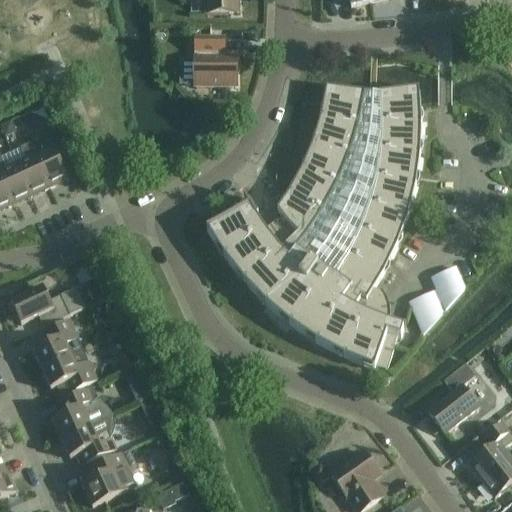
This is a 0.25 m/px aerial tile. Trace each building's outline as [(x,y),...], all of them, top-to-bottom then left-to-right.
[(205,0),(206,16),(238,15),(237,0),(205,0)] [(371,5),(370,0),(348,0),(350,10),(371,5)] [(224,40),(195,40),(195,89),(236,89),(236,60),(224,60),(224,40)] [(421,124),(420,106),(419,91),(379,96),(379,98),(366,97),(367,96),(326,90),(321,119),(313,145),(303,170),(290,194),(277,212),(282,219),(289,228),(273,243),(264,232),(257,220),(258,219),(250,205),(240,211),(241,213),(207,232),(224,260),(244,285),(266,308),(290,328),(316,346),(344,360),(375,373),(376,370),(387,373),(397,339),(401,341),(404,330),(390,326),(388,325),(390,317),(390,309),(387,301),(382,293),(374,292),(384,276),(398,248),(408,218),(416,187),(420,156),(421,124)] [(12,122),(0,128),(5,138),(11,135),(14,127),(12,122)] [(38,142),(29,146),(50,192),(69,183),(64,173),(55,152),(53,149),(43,154),(38,142)] [(50,192),(29,146),(21,150),(26,162),(16,166),(31,200),(50,192)] [(62,149),(55,152),(64,173),(72,170),(62,149)] [(31,200),(16,166),(7,171),(1,159),(0,159),(0,179),(13,208),(31,200)] [(0,214),(13,208),(0,179),(0,214)] [(465,292),(461,284),(455,270),(432,280),(446,313),(465,292)] [(95,282),(88,285),(95,300),(102,297),(95,282)] [(76,292),(50,304),(44,291),(11,306),(21,328),(39,320),(44,331),(85,311),(76,292)] [(434,295),(409,306),(423,338),(443,317),(434,295)] [(33,353),(42,373),(84,354),(70,323),(44,335),(49,346),(33,353)] [(98,384),(84,354),(42,373),(51,392),(67,385),(72,396),(98,384)] [(129,355),(122,358),(128,372),(135,369),(129,355)] [(453,396),(428,416),(445,438),(478,412),(462,391),(475,380),(465,367),(443,385),(453,396)] [(63,404),(68,415),(52,423),(61,442),(108,421),(93,390),(63,404)] [(113,432),(108,421),(61,442),(71,462),(83,456),(88,467),(117,453),(108,434),(113,432)] [(468,467),(482,484),(511,461),(504,452),(511,445),(511,439),(502,427),(483,441),(490,450),(468,467)] [(167,438),(160,441),(165,453),(172,450),(167,438)] [(131,454),(94,470),(84,475),(89,486),(83,489),(93,511),(136,491),(129,477),(139,473),(131,454)] [(347,501),(348,500),(355,511),(365,511),(382,501),(371,484),(380,478),(364,455),(331,478),(347,501)] [(511,461),(482,484),(495,501),(511,488),(511,461)] [(0,469),(0,502),(17,495),(4,468),(0,469)] [(313,474),(313,481),(318,487),(331,478),(326,471),(320,469),(313,474)] [(165,511),(177,507),(171,494),(158,500),(163,511),(165,511)]
